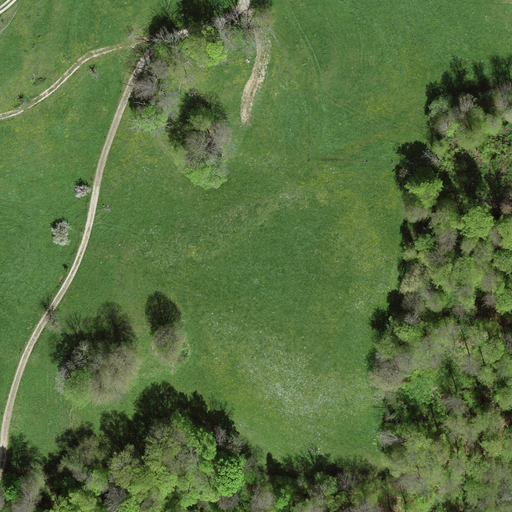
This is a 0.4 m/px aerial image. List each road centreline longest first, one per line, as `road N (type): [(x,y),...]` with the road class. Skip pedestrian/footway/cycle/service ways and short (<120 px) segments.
road 1 (track): [(0,465),(23,358),(72,273),(139,69),(171,37)]
road 2 (track): [(171,37),(92,54),(30,104),(0,117)]
road 3 (track): [(422,511),(511,417)]
road 4 (track): [(139,69),(143,119),(184,175)]
